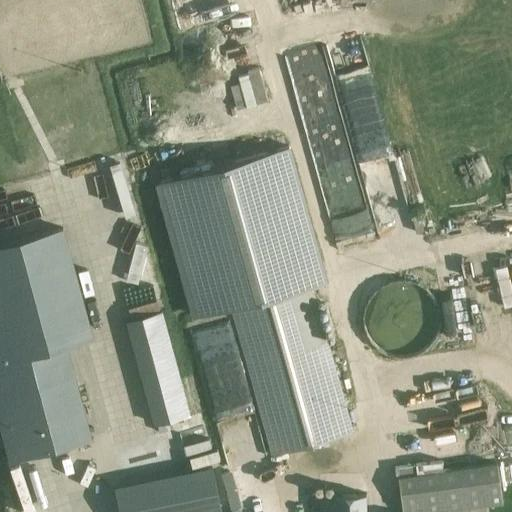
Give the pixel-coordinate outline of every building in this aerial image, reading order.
[(327,51),(332,65),(354,57),(350,43),(327,51)] [(254,101),(267,98),(260,66),(247,68),(250,84),(228,88),(233,112),(255,107),(254,101)] [(377,244),(354,142),(321,149),(318,135),(311,137),(337,253),(377,244)] [(290,144),(157,183),(195,316),(230,306),(312,285),(329,280),(290,144)] [(122,240),(134,214),(123,208),(110,234),(122,240)] [(141,279),(157,255),(139,243),(152,222),(142,216),(126,241),(134,246),(115,275),(125,281),(131,273),(141,279)] [(0,244),(0,426),(10,465),(92,441),(68,347),(94,339),(63,227),(0,244)] [(364,307),(363,318),(364,330),(369,340),(376,348),(386,354),(396,357),(408,357),(418,354),(428,348),(435,340),(440,330),(441,318),(440,307),(435,297),(428,289),(418,283),(408,280),(396,280),(386,283),(376,289),(369,297),(364,307)] [(312,285),(230,306),(271,456),(353,433),(347,411),(340,385),(322,321),(312,285)] [(127,320),(155,425),(157,432),(174,427),(171,420),(190,415),(162,311),(127,320)] [(398,477),(403,511),(443,511),(451,511),(450,511),(486,511),(485,506),(503,505),(496,463),(398,477)] [(221,511),(212,467),(116,486),(121,511),(221,511)] [(238,478),(229,478),(230,508),(238,508),(238,478)] [(365,511),(365,494),(319,495),(319,511),(365,511)]
